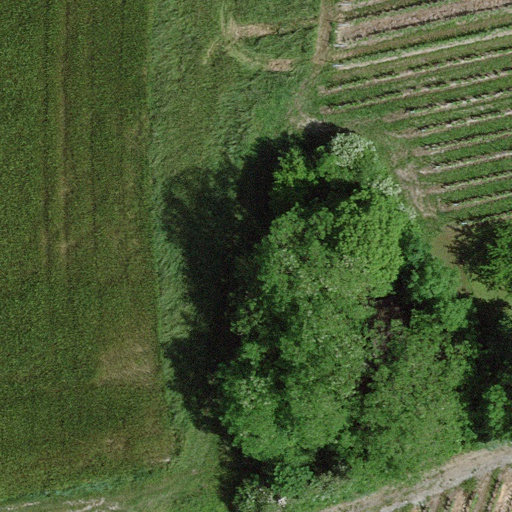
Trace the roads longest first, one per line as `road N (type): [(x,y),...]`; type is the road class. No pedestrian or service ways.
road 1 (track): [(54,511),(212,477)]
road 2 (track): [(373,511),(511,455)]
